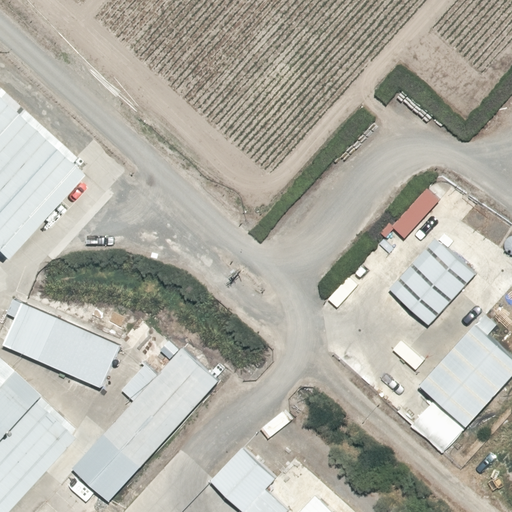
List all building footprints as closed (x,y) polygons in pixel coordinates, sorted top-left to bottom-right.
[(0,236),(70,159),(0,96),(0,236)] [(420,236),(378,283),(415,315),(457,268),(420,236)] [(110,338),(9,299),(0,321),(0,348),(82,379),(110,338)] [(462,322),(410,379),(455,420),(507,362),(462,322)] [(77,511),(205,370),(169,338),(12,511),(77,511)] [(0,481),(55,421),(0,371),(0,481)] [(262,473),(225,440),(195,473),(233,506),(262,473)]
